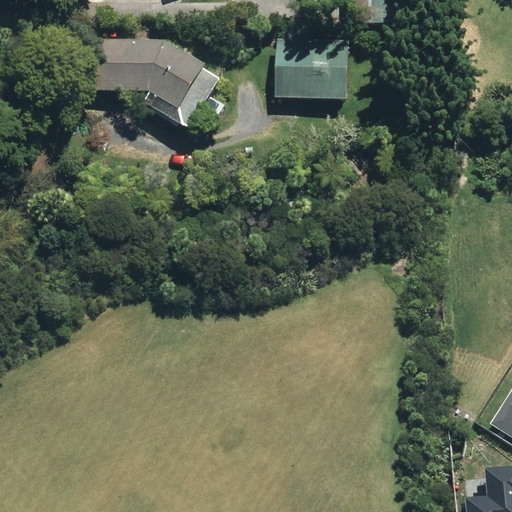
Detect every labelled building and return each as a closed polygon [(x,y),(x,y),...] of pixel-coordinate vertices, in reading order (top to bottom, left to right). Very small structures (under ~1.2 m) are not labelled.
[(154,101),(201,126),(210,113),(221,119),(231,104),(219,97),(231,77),(215,67),(217,62),(174,38),(104,38),(104,89),(160,90),(154,101)] [(272,108),(343,110),(346,51),(274,49),(272,108)] [(398,61),(370,60),(368,107),(396,109),(398,61)] [(263,187),(270,185),(268,175),(261,176),(263,187)] [(285,203),(287,214),(300,212),(298,201),(285,203)] [(511,396),(491,431),(511,444),(511,396)]
